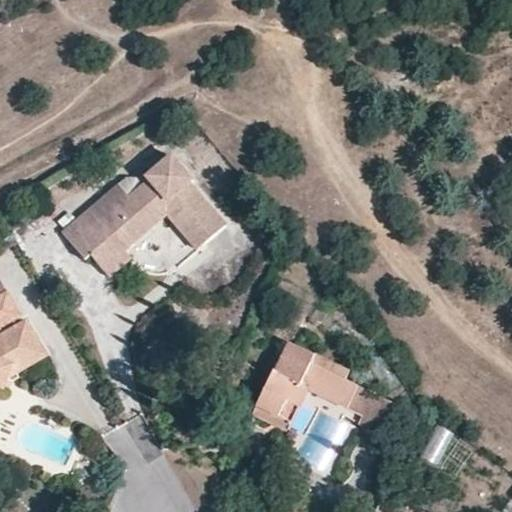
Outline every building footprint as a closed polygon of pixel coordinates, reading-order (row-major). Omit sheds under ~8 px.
[(204,242),(228,223),(192,183),(196,180),(173,154),(128,195),(117,182),(61,232),(86,260),(90,257),(109,279),(129,261),(116,246),(167,201),(204,242)] [(0,326),(22,314),(7,291),(0,295),(0,326)] [(0,373),(1,371),(42,346),(27,319),(0,333),(0,373)] [(258,407),(277,417),(287,401),(301,409),(310,392),(348,410),(359,386),(346,379),(350,372),(289,343),(258,407)] [(48,356),(42,346),(1,371),(0,373),(0,389),(5,391),(12,378),(48,356)] [(289,433),(301,409),(287,401),(277,417),(274,426),(289,433)] [(127,473),(162,459),(144,416),(110,431),(127,473)]
